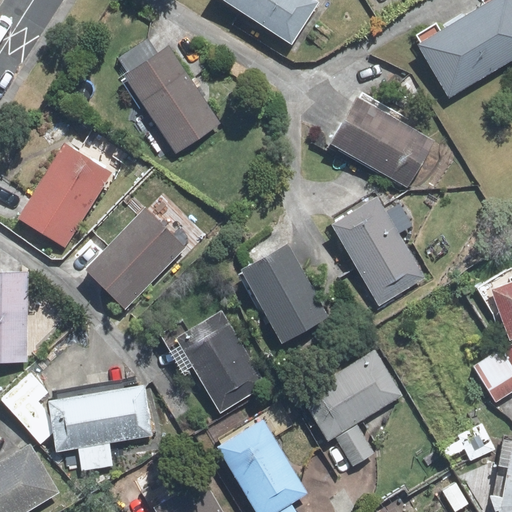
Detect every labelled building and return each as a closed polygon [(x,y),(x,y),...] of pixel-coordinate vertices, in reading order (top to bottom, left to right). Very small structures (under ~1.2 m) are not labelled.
[(313,0),(212,0),(289,47),(317,2),(313,0)] [(511,4),(509,0),(486,0),(411,46),(445,102),(511,61),(511,4)] [(166,44),(119,77),(173,155),(220,123),(166,44)] [(351,96),(325,145),(406,189),(433,141),(351,96)] [(64,250),(113,171),(63,140),(14,219),(64,250)] [(372,195),(323,225),(377,310),(426,279),(372,195)] [(143,206),(79,271),(123,313),(186,248),(143,206)] [(283,243),(234,271),(277,346),(326,318),(283,243)] [(0,272),(0,364),(28,364),(26,272),(0,272)] [(511,280),(488,290),(508,341),(511,339),(511,280)] [(218,310),(170,339),(217,416),(265,387),(218,310)] [(511,364),(502,347),(469,367),(492,405),(511,393),(511,364)] [(373,348),(296,396),(325,443),(332,439),(351,469),(374,454),(356,425),(403,395),(373,348)] [(143,385),(42,403),(52,456),(152,437),(143,385)] [(293,425),(278,401),(209,443),(251,511),(276,511),(306,494),(271,438),(293,425)] [(459,447),(442,454),(450,472),(492,452),(479,425),(454,437),(459,447)] [(511,511),(511,439),(507,439),(495,509),(495,511),(511,511)] [(27,442),(0,458),(0,511),(25,511),(57,493),(27,442)] [(220,511),(200,477),(148,508),(150,511),(220,511)] [(456,481),(440,490),(453,511),(455,511),(469,504),(456,481)]
